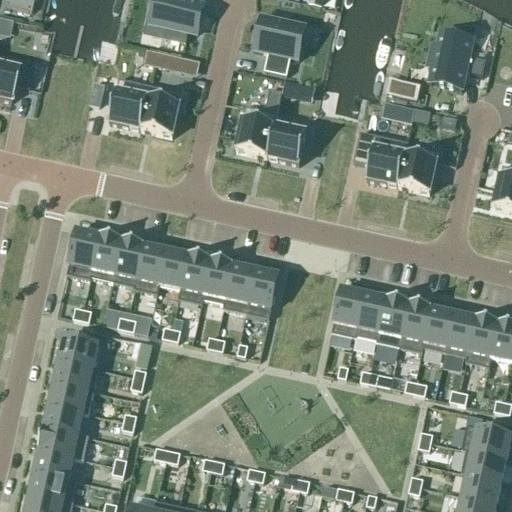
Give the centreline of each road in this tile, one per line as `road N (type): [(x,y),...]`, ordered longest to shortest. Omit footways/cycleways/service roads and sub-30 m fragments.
road 1 (residential): [(61,178),(0,456)]
road 2 (residential): [(189,206),(449,263)]
road 3 (residential): [(189,206),(233,3)]
road 4 (residential): [(449,263),(477,121)]
road 5 (residential): [(61,178),(189,206)]
